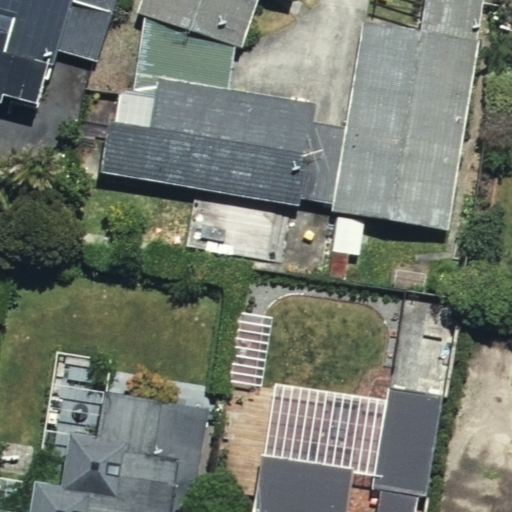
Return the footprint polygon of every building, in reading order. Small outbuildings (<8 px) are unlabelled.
[(0,0),(0,126),(43,133),(54,57),(124,67),(133,0),(0,0)] [(289,0),(153,0),(145,22),(244,57),(264,0),(281,0),(288,2),(289,0)] [(460,242),(488,0),(428,0),(425,33),(360,25),(351,105),(338,210),(336,228),(460,242)] [(338,210),(351,105),(129,79),(117,184),(338,210)] [(194,511),(209,403),(91,388),(84,439),(18,430),(7,511),(194,511)] [(386,473),(269,458),(262,511),(476,511),(490,402),(396,391),(386,473)]
